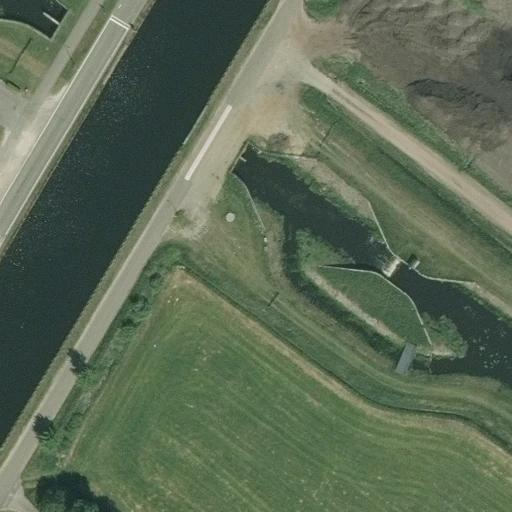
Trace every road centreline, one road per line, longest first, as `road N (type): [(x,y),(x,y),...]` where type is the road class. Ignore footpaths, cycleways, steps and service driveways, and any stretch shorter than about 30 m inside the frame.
road 1 (unclassified): [(0,490),(292,0)]
road 2 (track): [(265,45),(511,225)]
road 3 (tertiary): [(0,226),(133,0)]
